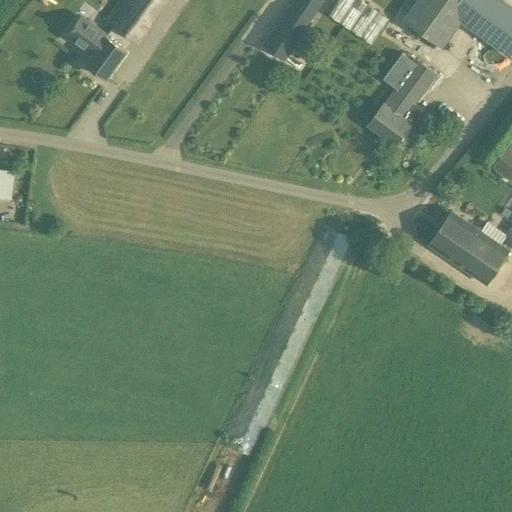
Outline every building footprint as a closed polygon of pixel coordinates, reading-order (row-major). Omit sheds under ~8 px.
[(105,77),(126,48),(121,44),(128,35),(137,43),(168,0),(116,0),(104,18),(113,25),(85,62),(105,77)] [(264,44),(284,57),(322,0),(295,0),(291,8),(289,7),(264,44)] [(360,0),(338,0),(329,15),(372,44),(388,19),(360,0)] [(511,0),(415,0),(402,18),(442,47),(461,21),(508,56),(511,49),(511,0)] [(367,123),(386,137),(385,139),(393,145),(410,123),(418,129),(429,114),(416,104),(429,86),(407,70),(382,103),(382,102),(367,123)] [(511,178),(511,142),(492,166),(510,181),(511,178)] [(0,195),(7,197),(11,171),(0,169),(0,195)] [(428,243),(487,283),(510,249),(451,209),(428,243)] [(511,222),(503,235),(511,241),(511,222)] [(250,456),(352,236),(326,224),(224,444),(250,456)]
